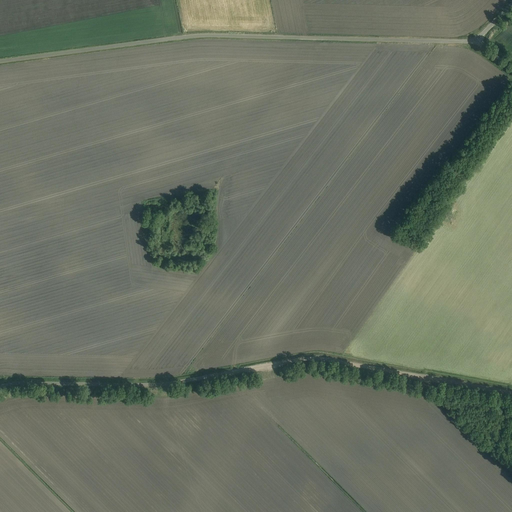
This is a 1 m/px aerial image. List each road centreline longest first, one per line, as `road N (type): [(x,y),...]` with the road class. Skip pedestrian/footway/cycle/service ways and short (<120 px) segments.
road 1 (unclassified): [(0,61),(207,35),(478,39)]
road 2 (track): [(417,377),(312,359),(164,385)]
road 3 (unclassified): [(0,387),(164,385)]
road 4 (track): [(511,470),(417,377)]
